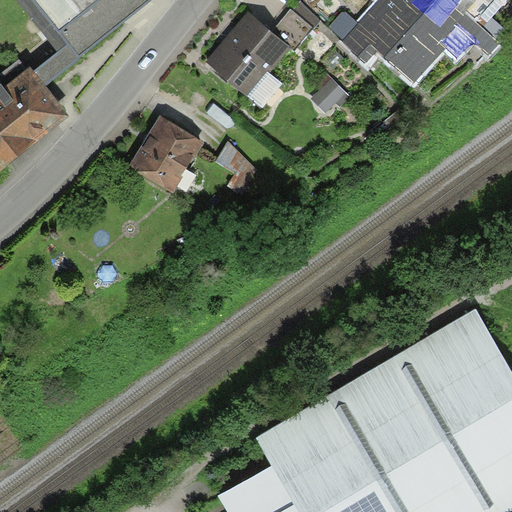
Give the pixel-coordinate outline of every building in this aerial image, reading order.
[(30,43),(50,68),(133,0),(24,0),(47,28),(30,43)] [(318,13),(302,0),(287,0),(267,23),(286,39),(291,44),(318,13)] [(408,71),(440,36),(465,7),(457,0),(381,0),(363,21),(357,15),(340,34),(363,55),(374,42),(408,71)] [(457,0),(465,7),(476,16),(490,0),(457,0)] [(267,23),(246,4),(204,52),(244,87),(286,39),(267,23)] [(476,16),(465,7),(440,36),(457,51),(470,36),(478,43),(491,29),(476,16)] [(50,68),(30,43),(0,65),(0,153),(60,106),(37,78),(50,68)] [(199,134),(159,109),(129,155),(168,181),(199,134)] [(258,161),(224,133),(211,152),(231,164),(224,178),(240,190),(258,161)] [(488,511),(511,498),(511,366),(474,300),(255,427),(272,456),(304,511),(488,511)] [(304,511),(272,456),(221,486),(231,504),(217,511),(304,511)]
